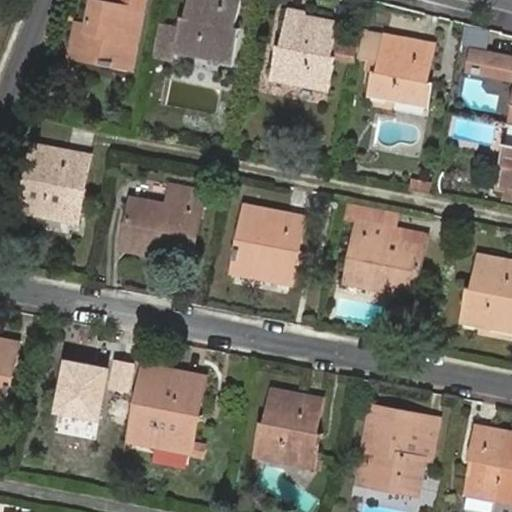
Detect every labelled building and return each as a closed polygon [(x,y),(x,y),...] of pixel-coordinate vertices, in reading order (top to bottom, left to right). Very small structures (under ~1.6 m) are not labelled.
[(94,0),(90,25),(88,38),(79,37),(76,58),(133,68),(144,9),(144,0),(122,0),(122,5),(94,0)] [(178,56),(178,50),(235,60),(241,28),(237,28),(241,0),(191,0),(188,19),(184,18),(183,27),(161,22),(155,57),(177,61),(178,56)] [(279,48),(274,79),(331,90),(337,58),(332,57),(338,26),(305,20),(306,14),(289,11),(282,48),(279,48)] [(88,38),(90,25),(82,24),(79,37),(88,38)] [(371,94),(428,105),(432,83),(427,82),(435,44),(419,41),(418,44),(386,39),(361,34),(357,57),(382,62),(381,73),(375,72),(371,94)] [(235,60),(178,50),(178,56),(234,67),(235,60)] [(511,60),(489,56),(484,77),(511,82),(511,60)] [(331,90),(274,79),(273,84),(331,95),(331,90)] [(427,110),(428,105),(371,94),(370,99),(427,110)] [(40,144),(28,206),(85,217),(89,197),(84,195),(86,186),(91,187),(98,153),(74,148),(74,151),(40,144)] [(511,146),(509,146),(505,167),(497,166),(494,187),(511,190),(511,146)] [(414,177),(411,190),(432,195),(435,182),(414,177)] [(173,184),(171,194),(205,201),(207,191),(173,184)] [(135,200),(127,237),(169,247),(167,256),(193,261),(205,201),(171,194),(169,207),(135,200)] [(397,285),(395,294),(394,298),(416,302),(429,238),(407,233),(403,247),(394,245),(402,212),(364,205),(360,223),(348,284),(375,290),(377,281),(397,285)] [(85,217),(28,206),(26,211),(85,222),(85,217)] [(239,271),(295,283),(302,253),(305,253),(313,217),(295,213),(295,216),(250,206),(243,240),(246,241),(245,248),(241,248),(239,259),(242,259),(239,271)] [(169,247),(127,237),(125,247),(167,256),(169,247)] [(469,291),(463,321),(511,331),(511,267),(511,269),(481,262),(475,292),(469,291)] [(294,287),(295,283),(239,271),(238,275),(294,287)] [(375,290),(395,294),(397,285),(377,281),(375,290)] [(511,331),(463,321),(463,328),(511,338),(511,331)] [(0,406),(11,408),(13,399),(17,400),(20,388),(15,387),(17,379),(21,380),(27,351),(0,345),(0,406)] [(113,368),(66,359),(56,410),(103,419),(109,388),(131,393),(137,362),(115,357),(113,368)] [(213,377),(148,363),(148,368),(213,381),(213,377)] [(213,381),(148,368),(135,440),(195,452),(201,426),(196,425),(198,416),(203,417),(205,418),(213,381)] [(277,391),(276,394),(307,400),(308,396),(277,391)] [(266,425),(259,455),(316,467),(322,435),(318,435),(325,401),(308,396),(307,400),(276,394),(270,425),(266,425)] [(375,455),(368,488),(420,498),(425,473),(419,471),(428,422),(376,412),(368,454),(375,455)] [(471,462),(473,462),(478,463),(476,472),(471,472),(468,492),(511,501),(511,436),(495,432),(495,430),(478,427),(471,462)] [(195,452),(135,440),(134,445),(194,457),(195,452)] [(316,467),(259,455),(258,462),(314,473),(316,467)] [(511,507),(511,501),(468,492),(466,498),(511,507)]
